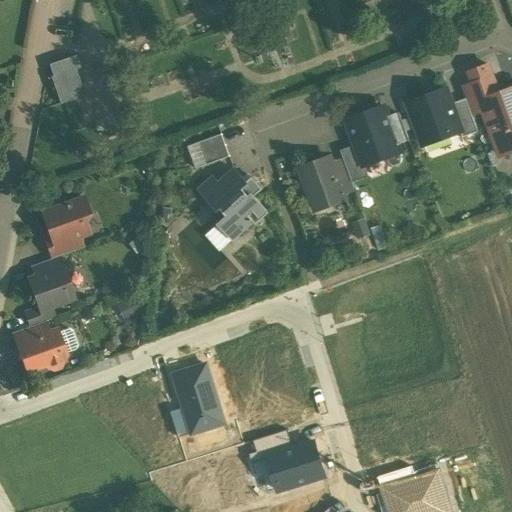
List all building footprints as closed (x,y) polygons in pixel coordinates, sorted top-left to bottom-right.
[(79,67),(75,56),(71,57),(75,69),(79,67)] [(71,57),(49,64),(59,96),(57,96),(60,104),(77,98),(75,91),(79,88),(80,83),(75,69),(71,57)] [(488,65),(469,72),(473,83),(462,87),(466,99),(472,115),(484,111),(480,102),(499,95),(488,65)] [(446,90),(408,103),(424,145),(460,132),(461,132),(451,104),(446,90)] [(499,95),(480,102),(484,111),(500,155),(503,154),(510,157),(511,156),(511,90),(499,95)] [(466,99),(451,104),(461,132),(460,132),(462,138),(478,132),(472,115),(466,99)] [(382,108),(349,120),(347,123),(356,145),(363,166),(364,165),(386,158),(400,153),(401,153),(397,143),(388,118),(385,109),(382,108)] [(408,139),(399,114),(388,118),(397,143),(408,139)] [(222,134),(199,143),(207,165),(230,157),(222,134)] [(207,165),(199,143),(188,147),(196,169),(207,165)] [(356,145),(340,151),(343,158),(352,182),(369,176),(364,165),(363,166),(356,145)] [(400,153),(386,158),(388,163),(394,167),(401,164),(402,158),(400,153)] [(330,157),(300,168),(316,211),(346,200),(344,195),(332,162),(330,157)] [(352,182),(343,158),(332,162),(344,195),(355,191),(352,182)] [(246,183),(235,169),(219,184),(213,178),(199,190),(218,211),(220,209),(227,217),(219,224),(233,240),(253,222),(255,225),(269,213),(254,197),(263,189),(252,177),(246,183)] [(83,198),(41,213),(50,236),(44,238),(45,239),(68,230),(71,239),(87,233),(84,224),(89,214),(83,198)] [(68,230),(45,239),(52,258),(57,257),(75,250),(71,239),(68,230)] [(52,258),(36,265),(40,276),(61,268),(57,257),(52,258)] [(61,268),(40,276),(29,280),(39,309),(25,314),(30,327),(44,321),(53,318),(49,307),(72,298),(61,268)] [(30,327),(19,331),(23,342),(48,333),(44,321),(30,327)] [(68,329),(57,333),(65,353),(75,349),(77,345),(72,331),(68,329)] [(23,342),(17,344),(22,357),(22,358),(27,372),(45,365),(53,370),(61,367),(65,355),(65,353),(57,333),(56,330),(48,333),(23,342)] [(174,376),(184,407),(192,432),(192,433),(225,423),(207,365),(174,376)] [(412,391),(377,402),(383,421),(404,415),(418,411),(412,391)] [(171,411),(179,436),(192,432),(184,407),(171,411)] [(415,453),(404,415),(383,421),(363,427),(374,465),(415,453)] [(288,430),(254,441),(258,451),(249,454),(252,462),(267,457),(294,448),(288,430)] [(294,448),(267,457),(278,493),(326,477),(315,442),(294,448)] [(377,477),(381,489),(417,478),(413,466),(377,477)] [(388,511),(451,511),(439,471),(417,478),(381,489),(388,511)] [(306,495),(271,506),(272,511),(299,511),(310,509),(306,495)] [(333,511),(330,502),(310,509),(299,511),(333,511)]
